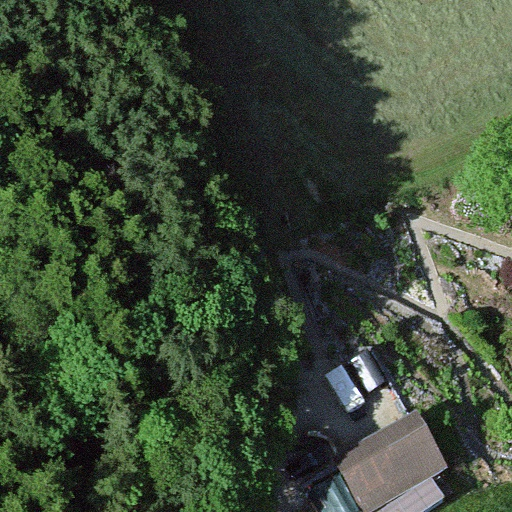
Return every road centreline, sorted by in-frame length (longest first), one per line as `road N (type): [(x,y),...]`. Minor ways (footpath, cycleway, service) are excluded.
road 1 (track): [(150,0),(249,231),(289,348)]
road 2 (track): [(0,329),(126,511)]
